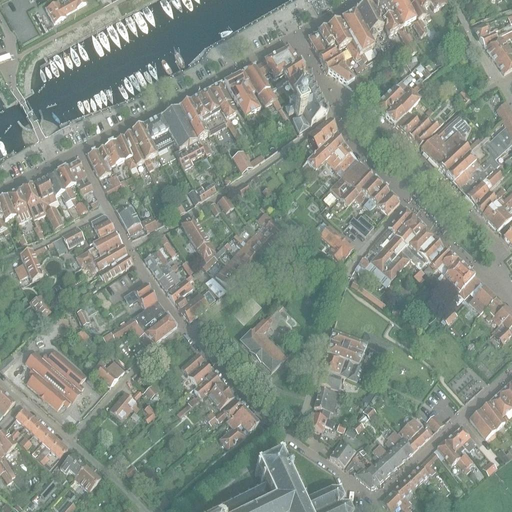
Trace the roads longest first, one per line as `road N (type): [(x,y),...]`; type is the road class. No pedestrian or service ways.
road 1 (residential): [(129,250),(342,112)]
road 2 (residential): [(77,152),(292,36)]
road 3 (residential): [(373,501),(511,372)]
road 4 (residential): [(276,428),(304,417),(348,273)]
road 5 (residential): [(68,441),(131,372),(185,331)]
road 6 (residential): [(185,331),(276,428)]
road 7 (residential): [(499,269),(482,236),(421,165)]
road 8 (residential): [(276,428),(373,501)]
road 9 (residential): [(407,202),(477,271),(499,269)]
